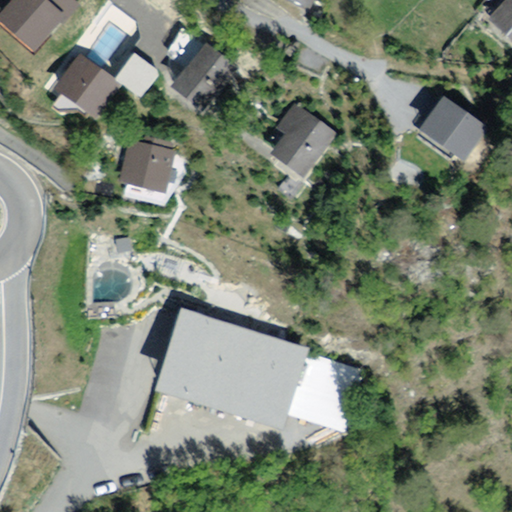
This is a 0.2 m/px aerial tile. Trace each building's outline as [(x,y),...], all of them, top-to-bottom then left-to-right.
[(78,3),(74,0),(16,0),(0,19),(0,26),(34,55),(78,3)] [(313,0),(272,0),(306,16),(313,0)] [(511,0),(504,0),(490,18),(511,36),(511,0)] [(234,71),(203,47),(170,89),(201,114),(234,71)] [(481,132),(437,100),(411,136),(454,167),(481,132)] [(338,136),(296,104),(273,134),(279,139),(263,159),(298,187),(338,136)] [(175,154),(126,139),(111,188),(161,202),(175,154)] [(301,358),(177,320),(154,396),(278,434),(301,358)]
